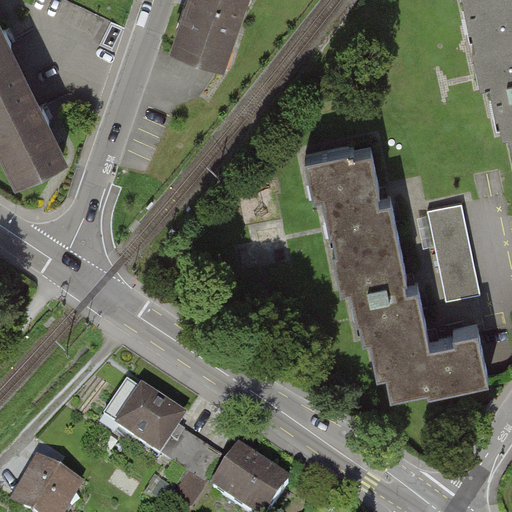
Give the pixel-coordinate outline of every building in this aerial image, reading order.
[(183,0),(168,47),(219,64),(240,0),(183,0)] [(511,0),(458,0),(476,90),(485,88),(494,136),(505,134),(511,170),(511,0)] [(0,160),(12,184),(65,158),(0,25),(0,160)] [(407,288),(389,197),(378,200),(369,149),(347,153),(307,161),(312,192),(322,190),(342,292),(351,291),(360,338),(371,336),(378,375),(387,373),(391,394),(488,375),(479,327),(452,332),(454,339),(427,344),(416,286),(407,288)] [(465,200),(430,208),(450,301),(485,293),(465,200)] [(128,386),(105,423),(161,459),(185,422),(128,386)] [(274,511),(290,487),(240,455),(215,495),(243,511),(274,511)] [(18,511),(64,511),(78,487),(33,463),(9,507),(18,511)]
